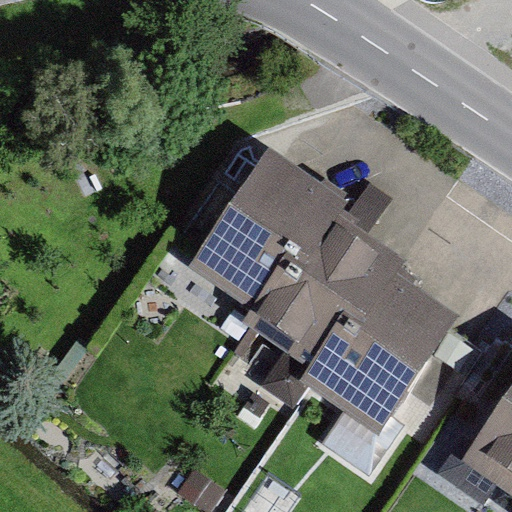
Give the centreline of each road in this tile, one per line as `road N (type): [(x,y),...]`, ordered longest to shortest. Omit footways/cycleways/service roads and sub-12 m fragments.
road 1 (tertiary): [(511,138),(302,0)]
road 2 (track): [(511,0),(455,30),(419,74)]
